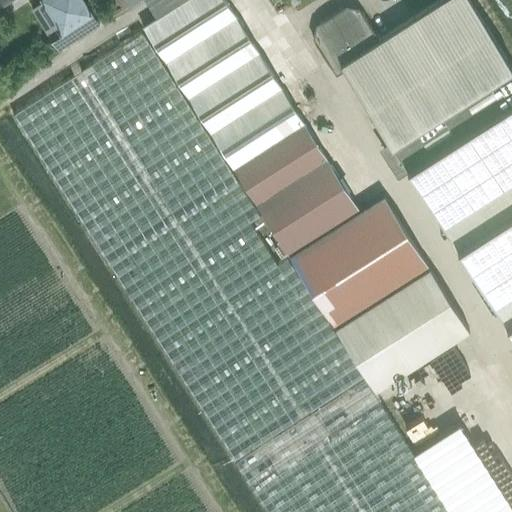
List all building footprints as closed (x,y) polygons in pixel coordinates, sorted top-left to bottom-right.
[(84,0),(43,0),(60,26),(48,34),(58,50),(99,24),(84,0)] [(227,0),(181,0),(143,25),(146,29),(235,168),(307,124),(227,0)] [(511,66),(469,0),(439,0),(378,39),(342,61),(346,67),(460,246),(511,212),(511,66)] [(342,61),(378,39),(360,9),(345,4),(313,23),(313,37),(336,74),(346,67),(342,61)] [(280,240),(235,168),(146,29),(12,115),(266,511),(451,511),(374,388),(334,324),(289,253),(282,257),(274,244),(280,240)] [(282,257),(289,253),(360,208),(307,124),(235,168),(280,240),(274,244),(282,257)] [(384,193),(360,208),(289,253),(334,324),(429,263),(384,193)] [(511,212),(460,246),(511,327),(511,212)] [(334,324),(374,388),(470,327),(429,263),(334,324)]
